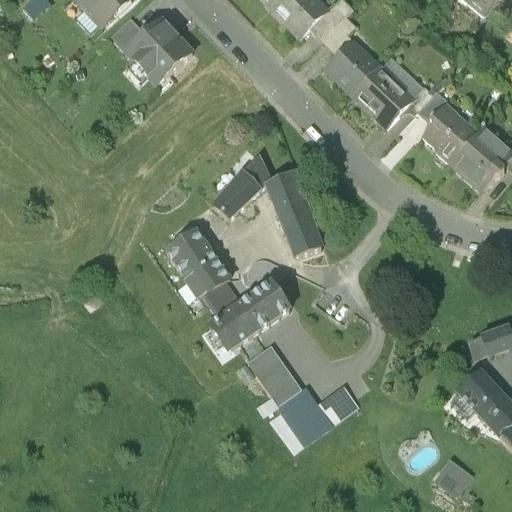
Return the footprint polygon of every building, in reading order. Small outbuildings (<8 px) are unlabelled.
[(74,18),(93,0),(58,0),(58,1),(74,18)] [(83,28),(104,50),(139,18),(122,0),(93,0),(74,18),(75,19),(76,19),(84,28),(83,28)] [(243,0),(244,0),(273,30),(296,6),(299,3),(295,0),(243,0)] [(434,0),(453,15),(455,13),(465,0),(434,0)] [(511,0),(465,0),(455,13),(486,39),(501,21),(511,7),(511,0)] [(296,6),(273,30),(302,60),(314,48),(318,51),(338,30),(334,26),(328,33),(310,15),(308,18),(296,6)] [(511,30),(511,7),(501,21),(511,30)] [(47,18),(28,35),(38,47),(57,31),(47,18)] [(327,60),(347,39),(338,30),(318,51),(327,60)] [(511,32),(502,44),(511,52),(511,32)] [(336,70),(348,58),(357,49),(347,39),(327,60),(336,70)] [(128,76),(149,57),(133,40),(112,59),(128,76)] [(149,57),(128,76),(135,84),(131,89),(145,104),(150,100),(158,109),(194,75),(164,43),(149,57)] [(355,118),(381,90),(348,58),(336,70),(343,77),(339,82),(344,87),(334,97),(355,118)] [(414,122),(424,111),(391,79),(381,90),(414,122)] [(355,118),(389,150),(410,128),(415,123),(414,122),(381,90),(355,118)] [(88,91),(79,92),(81,101),(89,100),(88,91)] [(428,112),(435,119),(438,115),(448,105),(441,98),(428,112)] [(424,111),(414,122),(415,123),(410,128),(419,136),(421,134),(435,119),(428,112),(425,110),(424,111)] [(430,142),(431,142),(431,140),(431,139),(432,137),(433,136),(434,135),(436,135),(437,135),(439,136),(440,137),(447,128),(450,125),(438,115),(435,119),(421,134),(430,142)] [(436,173),(452,187),(478,157),(457,138),(458,138),(447,128),(440,137),(439,136),(437,135),(436,135),(434,135),(433,136),(432,137),(431,139),(431,140),(431,142),(432,144),(432,145),(434,147),(424,159),(438,171),(436,173)] [(478,157),(452,187),(483,215),(496,201),(501,200),(504,196),(504,192),(507,188),(509,186),(511,176),(510,175),(483,151),(478,157)] [(260,180),(247,195),(265,212),(269,208),(269,207),(270,206),(260,180)] [(265,212),(247,195),(215,231),(230,244),(265,212)] [(296,196),(270,206),(269,207),(269,208),(298,278),(299,279),(300,279),(301,280),(302,280),(323,272),(296,196)] [(188,249),(181,240),(145,265),(153,275),(188,249)] [(164,268),(170,276),(193,260),(186,251),(164,268)] [(193,260),(170,276),(191,306),(188,307),(200,324),(202,322),(203,324),(206,322),(223,310),(232,304),(199,256),(193,260)] [(146,274),(133,284),(139,293),(153,283),(146,274)] [(234,376),(292,335),(273,308),(239,333),(221,345),(215,349),(234,376)] [(221,345),(239,333),(223,310),(206,322),(221,345)] [(511,355),(511,354),(510,354),(483,364),(490,382),(511,374),(511,355)] [(490,382),(483,364),(471,368),(478,386),(490,382)] [(273,371),(250,387),(281,431),(304,415),(273,371)] [(511,431),(481,398),(459,418),(511,475),(511,431)] [(295,478),(360,432),(346,412),(316,432),(304,415),(281,431),(284,436),(271,445),(295,478)] [(467,511),(474,504),(450,487),(433,510),(435,511),(467,511)]
